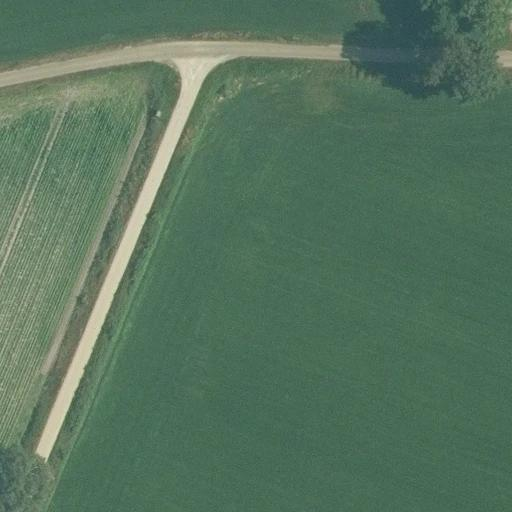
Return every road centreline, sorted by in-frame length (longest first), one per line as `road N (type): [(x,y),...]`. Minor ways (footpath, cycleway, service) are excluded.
road 1 (unclassified): [(25,511),(204,49)]
road 2 (unclassified): [(204,49),(511,57)]
road 3 (unclassified): [(0,80),(204,49)]
